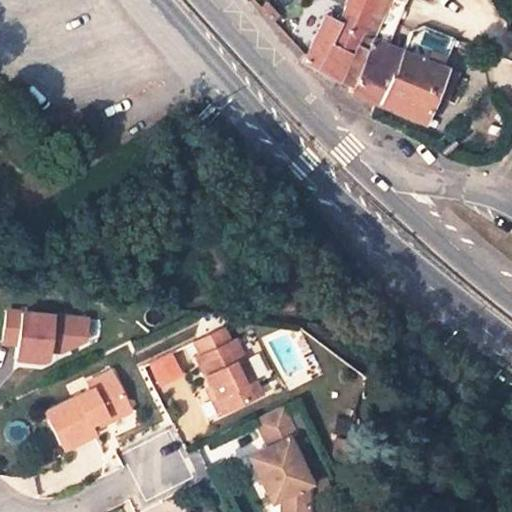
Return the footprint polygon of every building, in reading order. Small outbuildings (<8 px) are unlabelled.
[(378,16),(384,0),(345,0),(344,3),(378,16)] [(371,37),(385,42),(402,0),(401,0),(384,0),(378,16),(371,37)] [(344,3),(337,20),(337,21),(339,22),(348,26),(371,37),(378,16),(344,3)] [(321,17),(312,12),(298,41),(308,45),(321,17)] [(328,44),(339,22),(337,21),(337,20),(323,13),(321,17),(308,45),(303,54),(301,59),(337,77),(337,76),(347,53),(338,48),(328,44)] [(328,44),(338,48),(348,26),(339,22),(328,44)] [(430,55),(443,60),(452,34),(422,23),(409,28),(401,49),(417,56),(419,50),(426,54),(424,58),(428,60),(430,55)] [(351,82),(348,89),(422,120),(432,91),(443,95),(452,69),(441,65),(443,60),(430,55),(428,60),(424,58),(426,54),(419,50),(417,56),(401,49),(385,42),(371,37),(348,26),(338,48),(347,53),(337,76),(351,82)] [(71,318),(0,309),(0,343),(2,344),(1,357),(28,360),(32,358),(33,351),(46,352),(51,350),(48,345),(59,339),(69,340),(71,318)] [(247,393),(221,339),(215,342),(207,326),(179,341),(186,356),(182,358),(209,413),(247,393)] [(76,385),(30,410),(47,445),(78,430),(74,421),(88,414),(91,420),(116,408),(95,367),(73,379),(76,385)] [(235,454),(258,502),(265,498),(265,511),(290,511),(290,483),(278,457),(281,456),(273,436),(280,432),(268,405),(243,418),(256,443),(235,454)] [(248,507),(249,511),(265,511),(265,498),(258,502),(248,507)]
